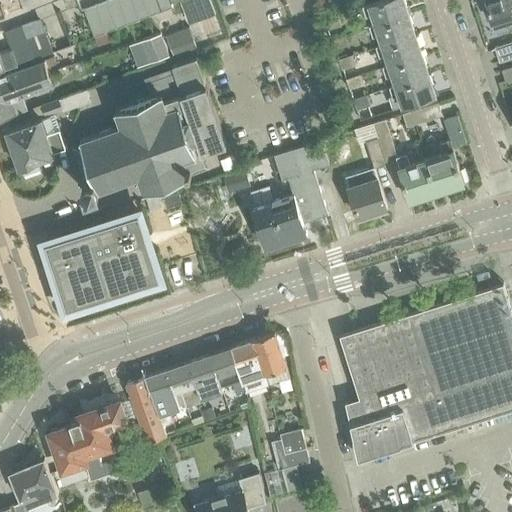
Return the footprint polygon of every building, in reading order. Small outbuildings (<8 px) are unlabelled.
[(107,0),(96,5),(106,31),(117,26),(107,0)] [(119,0),(107,0),(117,26),(128,22),(119,0)] [(132,0),(119,0),(128,22),(139,18),(132,0)] [(145,0),(132,0),(139,18),(150,14),(145,0)] [(158,0),(145,0),(150,14),(162,9),(158,0)] [(170,0),(158,0),(162,9),(173,5),(171,1),(170,0)] [(210,0),(180,0),(189,23),(216,13),(210,0)] [(369,15),(373,25),(409,13),(404,0),(378,0),(366,4),(362,6),(365,16),(369,15)] [(511,2),(511,0),(486,0),(494,25),(507,21),(511,31),(511,30),(511,41),(495,47),(500,63),(511,58),(511,2)] [(96,5),(85,9),(95,35),(106,31),(96,5)] [(376,36),(380,46),(416,34),(409,13),(373,25),(369,27),(372,37),(376,36)] [(328,29),(342,24),(338,14),(325,19),(328,29)] [(0,54),(0,70),(53,51),(52,49),(41,18),(41,17),(5,29),(13,53),(1,57),(0,54)] [(189,26),(166,35),(171,48),(194,39),(189,26)] [(162,31),(130,43),(138,66),(170,54),(162,31)] [(335,49),(349,44),(345,34),(331,39),(335,49)] [(383,56),(387,66),(423,54),(416,34),(380,46),(375,47),(379,58),(383,56)] [(353,54),(339,59),(343,69),(357,64),(353,54)] [(390,77),(393,86),(429,74),(423,54),(387,66),(382,67),(386,78),(390,77)] [(227,143),(206,83),(197,56),(173,65),(174,68),(147,78),(153,96),(115,109),(120,124),(79,138),(84,151),(75,154),(84,180),(83,181),(81,180),(80,182),(82,183),(86,192),(85,194),(87,196),(88,193),(100,189),(99,188),(132,176),(135,186),(142,183),(144,190),(190,174),(189,171),(193,170),(192,166),(207,161),(203,152),(227,143)] [(14,99),(54,85),(45,59),(0,74),(0,117),(18,111),(14,99)] [(79,61),(71,64),(74,73),(82,69),(79,61)] [(511,80),(511,66),(503,69),(507,82),(511,80)] [(360,74),(346,79),(350,89),(364,84),(360,74)] [(429,74),(393,86),(389,88),(393,98),(388,100),(392,110),(436,95),(429,74)] [(53,114),(91,101),(87,88),(41,104),(45,115),(5,129),(18,166),(20,166),(22,173),(39,168),(36,160),(54,154),(53,151),(64,147),(53,114)] [(368,94),(354,99),(358,109),(371,104),(368,94)] [(443,115),(438,102),(411,111),(415,125),(443,115)] [(407,127),(415,125),(411,111),(403,114),(407,127)] [(453,145),(466,141),(458,114),(444,118),(451,139),(453,145)] [(385,119),(371,124),(385,165),(396,161),(410,203),(438,193),(425,156),(415,160),(411,151),(397,155),(385,119)] [(375,168),(385,165),(371,124),(356,129),(361,143),(365,141),(373,167),(360,171),(361,177),(345,182),(358,218),(390,208),(378,174),(377,174),(375,168)] [(269,183),(251,189),(255,204),(252,205),(264,241),(265,245),(279,241),(306,232),(305,229),(302,219),(314,216),(314,217),(327,213),(313,169),(330,163),(322,139),(321,139),(313,142),(294,148),(274,154),(282,178),(288,176),(293,194),(274,200),(269,183)] [(443,151),(425,156),(438,193),(465,184),(453,145),(451,139),(440,142),(443,151)] [(231,156),(221,159),(224,168),(234,165),(231,156)] [(245,167),(223,174),(228,188),(250,182),(245,167)] [(181,188),(162,194),(166,206),(185,200),(181,188)] [(58,264),(71,304),(158,276),(145,236),(146,235),(138,211),(44,241),(52,266),(58,264)] [(351,330),(341,333),(344,342),(351,366),(360,395),(355,397),(351,398),(346,400),(351,420),(355,434),(355,435),(354,435),(359,456),(402,442),(402,440),(444,427),(455,423),(511,404),(511,315),(501,282),(460,295),(424,307),(390,318),(354,329),(351,330)] [(274,330),(252,338),(264,372),(266,372),(267,371),(271,384),(290,377),(274,330)] [(252,338),(230,345),(246,390),(247,393),(270,385),(266,372),(264,372),(252,338)] [(236,393),(246,390),(230,345),(209,353),(220,385),(232,381),(236,393)] [(209,353),(184,361),(198,403),(203,401),(211,399),(210,395),(222,391),(220,385),(209,353)] [(187,407),(198,403),(184,361),(169,366),(170,370),(168,370),(181,406),(186,404),(187,407)] [(169,366),(146,374),(159,413),(181,406),(168,370),(170,370),(169,366)] [(146,374),(127,381),(147,440),(166,433),(159,413),(146,374)] [(99,405),(79,412),(80,414),(92,450),(98,448),(103,460),(107,472),(125,466),(117,443),(113,445),(106,426),(127,419),(120,401),(100,407),(99,405)] [(212,406),(201,410),(204,420),(215,416),(212,406)] [(50,428),(48,433),(49,438),(53,439),(58,455),(57,457),(59,463),(61,464),(62,467),(64,473),(87,466),(91,477),(107,472),(103,460),(98,448),(92,450),(80,414),(69,418),(71,424),(58,429),(54,427),(50,428)] [(202,415),(192,419),(194,425),(204,421),(202,415)] [(281,438),(285,452),(306,447),(301,427),(280,433),(281,438)] [(310,460),(306,447),(285,452),(281,438),(271,440),(279,467),(279,468),(283,467),(296,464),(310,460)] [(44,457),(10,471),(11,473),(22,501),(14,504),(17,511),(30,511),(28,505),(59,493),(54,481),(53,478),(44,457)] [(296,464),(283,467),(289,489),(289,490),(302,486),(296,464)] [(279,467),(265,470),(271,493),(289,489),(283,467),(279,468),(279,467)] [(251,511),(250,507),(266,502),(259,471),(239,477),(243,488),(194,503),(197,511),(251,511)] [(157,484),(138,491),(143,505),(162,498),(157,484)]
